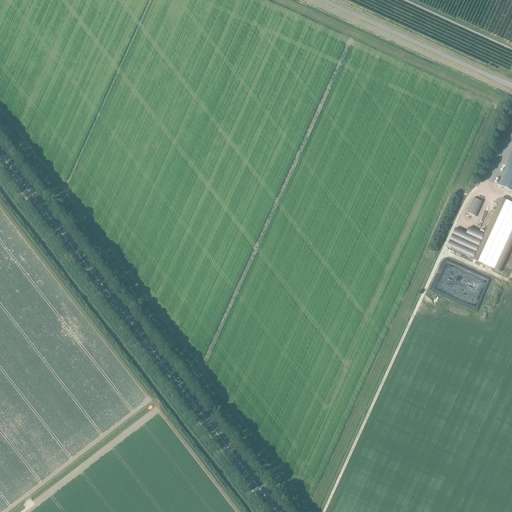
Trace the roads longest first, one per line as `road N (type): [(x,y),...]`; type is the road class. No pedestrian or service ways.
road 1 (secondary): [(277,511),(0,156)]
road 2 (unclassified): [(511,86),(324,0)]
